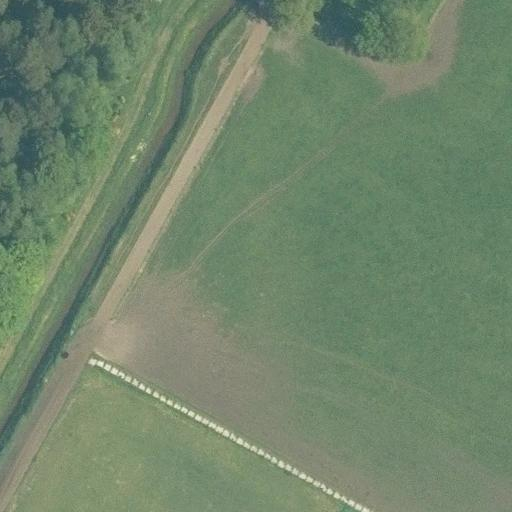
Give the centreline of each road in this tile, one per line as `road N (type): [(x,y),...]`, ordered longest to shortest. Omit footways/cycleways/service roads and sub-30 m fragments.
road 1 (track): [(0,367),(139,114),(155,60),(191,0)]
road 2 (track): [(82,360),(357,511)]
